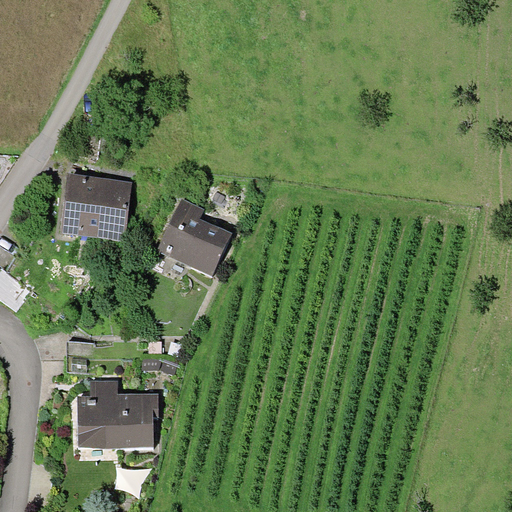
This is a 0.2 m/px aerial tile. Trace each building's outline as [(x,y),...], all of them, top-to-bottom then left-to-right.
[(133,182),(68,173),(60,233),(125,242),(133,182)] [(182,198),(157,250),(212,276),(233,233),(200,219),(204,208),(182,198)] [(31,291),(2,269),(0,272),(0,299),(16,312),(31,291)] [(511,354),(495,352),(494,369),(505,370),(506,362),(511,362),(511,354)] [(78,396),(79,447),(155,447),(155,417),(160,417),(160,393),(119,394),(118,381),(92,380),(92,396),(78,396)]
